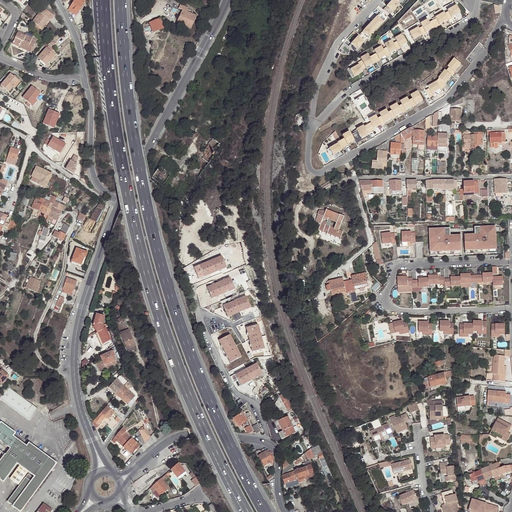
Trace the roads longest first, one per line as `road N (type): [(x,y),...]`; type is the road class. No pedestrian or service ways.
road 1 (motorway): [(264,511),(196,370),(156,243),(133,145),(121,0)]
road 2 (motorway): [(101,0),(119,163),(140,249),(181,376),(245,511)]
road 3 (residential): [(506,15),(446,99),(323,172),(308,168),(309,130)]
road 4 (residential): [(511,262),(399,266),(385,295),(400,312),(511,309)]
road 5 (residential): [(511,176),(357,178),(370,243),(346,264)]
road 6 (tertiary): [(120,201),(72,345),(76,396),(91,438)]
road 7 (tertiary): [(226,0),(120,201)]
road 8 (residential): [(479,0),(472,16),(347,92),(309,130)]
road 9 (residential): [(267,443),(255,405),(230,387),(197,313)]
road 10 (residential): [(309,130),(338,39),(378,0)]
road 11 (residential): [(83,69),(89,161),(102,188),(120,201)]
road 12 (residential): [(267,443),(178,435),(135,468)]
